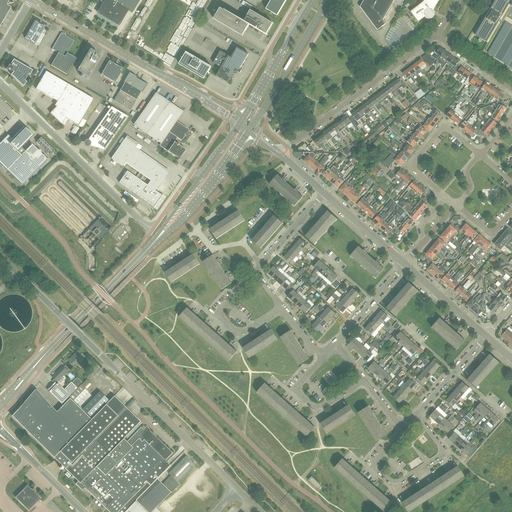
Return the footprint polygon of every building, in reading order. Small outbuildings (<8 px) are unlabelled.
[(0,0),(0,25),(4,20),(8,11),(11,7),(7,4),(9,4),(9,3),(8,3),(8,2),(8,0),(0,0)] [(59,0),(60,0),(64,3),(65,0),(68,0),(84,9),(88,0),(59,0)] [(105,0),(99,11),(105,16),(106,15),(112,18),(112,19),(112,20),(119,22),(127,10),(132,13),(139,0),(105,0)] [(205,0),(159,0),(158,1),(158,2),(157,3),(156,6),(155,8),(153,11),(152,12),(150,15),(150,16),(149,17),(147,20),(147,22),(145,25),(139,34),(146,38),(144,42),(156,49),(158,46),(163,49),(163,48),(171,34),(175,28),(176,26),(182,15),(185,11),(185,10),(188,6),(187,6),(189,2),(200,8),(205,0)] [(250,9),(252,6),(248,3),(243,0),(241,4),(246,7),(250,9)] [(286,0),(270,0),(266,9),(277,15),(286,0)] [(363,0),(360,7),(361,9),(377,30),(386,24),(383,20),(394,0),(363,0)] [(439,0),(424,0),(423,2),(411,11),(418,21),(425,16),(426,17),(427,17),(429,16),(430,16),(431,16),(431,15),(431,14),(434,12),(433,11),(433,10),(439,0)] [(511,0),(495,0),(475,35),(480,38),(479,38),(479,39),(478,39),(478,40),(478,41),(479,41),(479,42),(480,42),(481,41),(481,40),(482,39),(487,42),(499,22),(498,21),(499,19),(500,19),(510,2),(511,2),(511,3),(511,6),(511,0)] [(242,36),(245,31),(247,28),(249,25),(243,21),(244,21),(219,6),(218,7),(220,8),(214,19),(242,36)] [(243,21),(249,25),(261,32),(262,31),(264,33),(266,34),(273,23),(250,10),(244,21),(243,21)] [(35,44),(39,37),(45,26),(41,24),(40,25),(38,24),(39,23),(34,20),(24,38),(29,40),(29,39),(31,41),(35,44)] [(511,24),(506,20),(487,52),(511,66),(511,24)] [(74,41),(65,35),(64,37),(62,36),(62,34),(61,33),(52,49),(58,53),(51,65),(66,74),(76,58),(67,53),(74,41)] [(438,60),(445,51),(438,46),(434,51),(438,54),(435,59),(438,60)] [(213,63),(214,63),(221,67),(216,76),(228,82),(234,72),(237,71),(238,72),(239,72),(240,72),(241,72),(241,71),(241,70),(240,69),(249,54),(237,47),(231,57),(220,51),(213,63)] [(87,54),(86,54),(77,70),(88,76),(100,56),(96,53),(96,52),(96,53),(90,49),(87,54)] [(449,55),(445,51),(438,60),(437,62),(439,63),(438,64),(438,65),(441,66),(449,55)] [(181,64),(181,65),(190,71),(193,73),(202,78),(203,76),(205,78),(208,73),(211,66),(186,52),(183,58),(180,63),(181,64)] [(454,58),(449,55),(441,66),(440,67),(442,69),(444,67),(446,63),(449,65),(454,58)] [(452,67),(453,65),(455,67),(459,62),(454,58),(449,65),(447,68),(449,70),(451,67),(452,67)] [(28,74),(30,75),(32,70),(13,59),(11,64),(11,65),(9,64),(6,69),(11,72),(11,70),(13,72),(11,74),(23,86),(27,82),(25,80),(28,74)] [(427,67),(425,64),(421,59),(417,62),(422,70),(427,67)] [(115,82),(123,69),(109,60),(101,74),(115,82)] [(424,73),(422,70),(417,62),(412,66),(418,74),(420,72),(422,75),(424,73)] [(407,70),(411,75),(412,77),(413,77),(415,75),(417,78),(420,77),(418,74),(412,66),(407,70)] [(459,81),(463,75),(466,70),(461,67),(459,71),(455,68),(453,70),(455,71),(453,75),(454,76),(456,73),(458,75),(455,78),(459,81)] [(415,80),(413,77),(412,77),(411,75),(407,70),(402,73),(406,79),(408,81),(410,79),(411,79),(413,81),(414,83),(416,82),(415,80)] [(463,75),(459,81),(461,82),(464,77),(467,79),(470,76),(471,74),(466,70),(463,75)] [(56,106),(50,113),(61,124),(65,118),(78,125),(80,122),(93,99),(46,71),(35,88),(57,101),(54,105),(56,106)] [(123,82),(124,83),(114,101),(130,110),(141,92),(141,93),(147,84),(139,80),(136,78),(137,77),(129,72),(123,82)] [(469,89),(470,90),(478,79),(474,76),(469,83),(472,85),(469,89)] [(394,83),(399,89),(402,87),(403,89),(407,86),(401,78),(399,80),(398,79),(394,83)] [(478,79),(470,90),(469,92),(471,93),(472,92),(474,93),(482,82),(478,79)] [(476,105),(480,100),(483,96),(490,85),(486,82),(481,88),(480,91),(482,92),(481,95),(477,100),(474,99),(472,102),(476,105)] [(389,86),(393,91),(394,93),(396,91),(399,94),(402,98),(404,97),(399,89),(394,83),(389,86)] [(494,88),(490,85),(483,96),(480,100),(482,101),(487,93),(490,94),(494,88)] [(388,94),(393,91),(389,86),(384,90),(388,94)] [(494,97),(498,91),(494,88),(490,94),(492,96),(487,104),(488,104),(489,103),(490,103),(491,102),(494,97)] [(394,102),(388,94),(384,90),(380,93),(385,101),(388,99),(392,104),(394,102)] [(503,99),(502,99),(500,98),(502,94),(498,91),(494,97),(496,99),(498,100),(497,101),(497,102),(503,102),(503,99)] [(160,143),(176,121),(183,111),(156,92),(155,93),(153,95),(133,124),(153,138),(155,139),(160,143)] [(380,93),(375,97),(381,104),(383,103),(385,101),(380,93)] [(375,97),(370,100),(374,105),(376,104),(377,106),(378,107),(379,106),(381,104),(375,97)] [(370,100),(366,104),(371,111),(373,109),(378,116),(381,114),(380,113),(375,107),(374,105),(370,100)] [(402,103),(406,109),(410,107),(406,100),(402,103)] [(504,104),(503,102),(497,102),(495,106),(497,108),(504,112),(508,106),(504,104)] [(366,104),(361,107),(367,115),(370,113),(371,111),(366,104)] [(446,115),(450,119),(455,113),(460,106),(458,104),(456,107),(453,111),(451,109),(446,115)] [(504,112),(497,108),(495,111),(488,106),(486,107),(490,109),(501,117),(504,112)] [(128,117),(111,107),(92,134),(88,140),(89,140),(90,141),(90,142),(90,144),(90,145),(104,150),(105,150),(105,149),(128,117)] [(364,117),(367,115),(361,107),(356,111),(362,119),(364,117)] [(454,122),(464,110),(465,109),(463,107),(457,114),(455,113),(450,119),(454,122)] [(501,117),(490,109),(486,107),(483,108),(493,114),(491,117),(498,121),(501,117)] [(430,109),(429,111),(439,120),(440,118),(441,118),(442,117),(442,116),(434,109),(432,111),(430,109)] [(439,120),(429,111),(427,110),(425,111),(432,116),(430,118),(436,124),(436,123),(437,123),(438,122),(438,121),(439,120)] [(464,110),(454,122),(458,125),(463,119),(460,117),(465,112),(465,111),(464,110)] [(366,123),(362,119),(356,111),(351,115),(350,116),(357,127),(359,125),(357,122),(360,120),(363,125),(366,123)] [(420,114),(419,116),(423,119),(433,127),(434,126),(435,125),(435,124),(436,124),(430,118),(428,121),(420,114)] [(360,130),(357,127),(350,116),(349,117),(348,115),(341,120),(345,124),(347,127),(351,123),(355,129),(357,132),(360,130)] [(459,127),(463,130),(474,116),(473,115),(467,122),(464,120),(459,127)] [(463,130),(467,133),(472,127),(470,125),(473,121),(476,118),(477,117),(476,117),(476,116),(475,115),(474,116),(463,130)] [(483,119),(480,116),(479,115),(479,118),(485,124),(484,126),(490,131),(493,127),(483,119)] [(431,129),(433,127),(423,119),(419,116),(417,117),(425,124),(423,126),(429,131),(430,131),(431,131),(432,130),(431,129)] [(493,127),(496,123),(490,118),(489,120),(485,117),(483,119),(493,127)] [(347,127),(345,124),(341,120),(336,123),(340,128),(342,130),(345,128),(348,133),(350,132),(347,127)] [(187,129),(186,128),(176,121),(160,143),(159,145),(177,158),(177,159),(177,160),(178,161),(179,161),(180,160),(180,159),(180,158),(185,150),(179,145),(179,144),(179,143),(178,143),(177,143),(176,143),(174,142),(177,138),(181,141),(185,136),(186,136),(187,135),(187,134),(187,133),(186,133),(188,131),(188,130),(188,129),(187,129)] [(336,123),(332,127),(336,132),(339,130),(340,128),(336,123)] [(376,127),(378,130),(380,132),(384,128),(383,126),(380,123),(376,127)] [(411,125),(412,127),(423,135),(424,134),(425,134),(426,133),(426,132),(426,131),(417,123),(415,125),(412,123),(411,125)] [(472,127),(467,133),(471,136),(474,133),(476,135),(479,135),(478,126),(478,125),(476,123),(473,127),(472,127)] [(423,135),(412,127),(411,125),(409,127),(413,130),(411,132),(420,139),(420,138),(421,138),(422,137),(422,136),(423,135)] [(484,138),(487,135),(490,131),(484,126),(483,127),(481,129),(480,128),(480,126),(478,126),(479,135),(481,135),(484,138)] [(0,143),(0,162),(22,184),(47,158),(32,144),(25,151),(21,147),(33,135),(27,129),(25,127),(24,127),(25,128),(13,139),(8,134),(7,135),(8,135),(0,143)] [(340,137),(336,132),(332,127),(327,130),(333,137),(335,135),(338,139),(340,137)] [(279,129),(276,133),(285,140),(288,137),(279,129)] [(337,143),(333,137),(327,130),(323,134),(326,139),(328,137),(330,140),(331,139),(333,142),(332,143),(334,145),(337,143)] [(419,140),(420,139),(411,132),(410,131),(408,133),(405,130),(403,132),(406,134),(416,143),(417,142),(418,142),(419,140)] [(416,144),(416,143),(406,134),(403,132),(402,133),(409,139),(407,142),(413,147),(414,146),(416,145),(416,144)] [(375,137),(375,136),(373,134),(372,133),(366,138),(369,142),(375,137)] [(328,141),(326,139),(323,134),(318,137),(321,142),(324,145),(327,143),(330,147),(332,146),(328,141)] [(168,171),(167,170),(139,150),(142,147),(127,136),(111,158),(122,166),(125,162),(140,172),(136,177),(127,171),(119,182),(129,188),(153,205),(154,206),(162,196),(160,195),(154,190),(159,184),(160,182),(168,171)] [(41,137),(36,141),(49,154),(54,150),(41,137)] [(324,145),(321,142),(318,137),(313,141),(319,149),(321,148),(324,151),(326,151),(328,151),(324,145)] [(378,139),(373,144),(376,147),(381,142),(378,139)] [(404,145),(402,144),(397,140),(396,142),(397,142),(410,154),(412,152),(413,151),(413,150),(414,150),(406,143),(404,145)] [(410,154),(397,142),(395,144),(400,148),(398,150),(401,152),(407,158),(408,157),(410,155),(410,154)] [(407,158),(401,152),(399,155),(395,151),(391,148),(390,149),(404,161),(405,160),(406,160),(407,159),(407,158)] [(403,163),(404,161),(390,149),(388,151),(392,155),(396,158),(394,160),(400,165),(401,165),(402,165),(403,163)] [(306,163),(308,164),(317,154),(315,153),(312,156),(310,154),(310,153),(304,152),(304,155),(307,157),(304,161),(304,162),(306,163)] [(311,167),(317,162),(315,160),(318,156),(317,154),(308,164),(309,165),(309,166),(310,167),(311,167)] [(314,170),(315,171),(327,158),(325,156),(319,163),(317,162),(311,167),(312,168),(312,169),(313,170),(314,170)] [(388,157),(383,163),(389,167),(393,162),(388,157)] [(327,158),(315,171),(317,172),(317,173),(318,174),(319,174),(324,168),(322,166),(327,160),(328,159),(327,158)] [(326,170),(322,174),(323,175),(324,177),(325,176),(326,178),(338,165),(340,162),(339,160),(336,163),(330,170),(328,168),(326,170)] [(338,165),(326,178),(328,179),(329,181),(330,181),(336,175),(339,171),(337,169),(339,166),(338,165)] [(398,181),(405,173),(401,169),(396,175),(391,171),(387,176),(392,180),(394,178),(396,179),(393,183),(395,184),(398,181)] [(336,175),(330,181),(331,181),(331,182),(332,183),(333,183),(334,184),(343,174),(339,171),(336,175)] [(343,174),(334,184),(335,185),(335,186),(336,187),(337,187),(338,188),(340,185),(343,182),(345,179),(343,177),(345,175),(347,173),(345,172),(343,174)] [(394,189),(396,191),(409,176),(405,173),(398,181),(400,183),(394,189)] [(282,195),(290,185),(286,182),(278,175),(269,184),(282,195)] [(413,179),(409,176),(396,191),(398,192),(404,185),(406,187),(407,185),(413,179)] [(342,192),(343,192),(343,193),(354,180),(353,179),(349,183),(347,181),(345,183),(343,186),(340,189),(340,190),(340,191),(342,192)] [(354,180),(343,193),(345,194),(345,195),(346,196),(347,196),(354,188),(352,186),(356,182),(354,180)] [(411,188),(408,193),(403,198),(405,199),(407,198),(418,184),(414,180),(409,187),(411,188)] [(422,187),(418,184),(407,198),(408,199),(415,191),(417,193),(422,187)] [(303,197),(295,189),(290,185),(282,195),(295,206),(303,197)] [(350,198),(350,199),(351,199),(361,188),(362,187),(360,186),(357,190),(354,188),(347,196),(348,196),(348,197),(349,198),(350,198)] [(422,187),(417,193),(421,196),(420,197),(420,199),(426,198),(426,196),(425,195),(426,194),(424,193),(426,190),(422,187)] [(352,201),(354,202),(355,203),(360,197),(361,196),(362,195),(360,193),(362,190),(361,188),(351,199),(352,201)] [(362,199),(360,201),(357,204),(361,208),(369,198),(371,196),(370,194),(366,199),(364,197),(362,199)] [(361,208),(364,211),(370,205),(368,204),(371,200),(369,198),(361,208)] [(426,200),(426,198),(420,199),(420,200),(421,201),(418,204),(424,210),(427,206),(424,203),(426,200)] [(406,201),(406,202),(421,213),(424,210),(418,204),(415,202),(413,204),(409,201),(406,201)] [(415,220),(421,213),(406,202),(400,202),(398,205),(403,209),(410,215),(410,216),(411,217),(411,216),(415,220)] [(368,215),(377,205),(375,203),(371,207),(370,205),(364,211),(368,215)] [(372,218),(375,214),(377,212),(375,210),(378,206),(377,205),(368,215),(372,218)] [(397,215),(410,226),(413,222),(407,217),(405,219),(401,216),(404,212),(397,206),(397,207),(397,215)] [(245,221),(238,210),(237,210),(238,211),(224,220),(230,230),(245,221)] [(316,223),(325,231),(336,219),(337,219),(327,211),(322,217),(322,218),(321,220),(320,219),(316,223)] [(377,216),(376,218),(372,221),(376,225),(386,214),(384,212),(381,215),(379,213),(377,216)] [(376,225),(380,228),(385,222),(383,220),(388,215),(386,214),(376,225)] [(272,236),(283,223),(274,215),(262,228),(272,236)] [(384,231),(389,225),(391,223),(395,219),(395,215),(394,217),(387,224),(385,222),(380,228),(384,231)] [(409,227),(410,226),(397,215),(396,217),(398,219),(402,223),(400,225),(407,230),(409,227)] [(210,228),(217,239),(230,230),(224,220),(210,228)] [(396,221),(395,226),(397,226),(397,225),(398,225),(399,226),(397,228),(395,228),(396,234),(398,234),(400,231),(403,234),(407,230),(400,225),(396,221)] [(461,230),(464,233),(470,227),(466,224),(464,222),(461,226),(460,225),(458,225),(459,231),(460,231),(461,230)] [(324,233),(325,231),(316,223),(305,236),(314,243),(324,233)] [(384,231),(388,235),(391,231),(393,233),(393,234),(396,234),(395,228),(394,228),(393,229),(389,225),(384,231)] [(450,225),(447,229),(453,235),(456,230),(457,231),(459,231),(458,225),(456,225),(453,228),(450,225)] [(461,242),(461,245),(463,243),(473,230),(470,227),(464,233),(467,235),(461,242)] [(261,248),(272,236),(262,228),(252,240),(261,248)] [(453,235),(447,229),(444,233),(458,245),(459,246),(459,243),(454,239),(456,237),(453,235)] [(477,234),(473,230),(463,243),(465,244),(470,238),(472,240),(477,234)] [(459,246),(458,245),(444,233),(440,237),(446,242),(448,240),(450,242),(448,244),(455,249),(459,253),(460,253),(459,246)] [(511,242),(511,239),(504,233),(501,237),(507,242),(509,244),(511,242)] [(483,238),(479,235),(474,241),(476,243),(469,252),(470,253),(483,238)] [(509,244),(507,242),(501,237),(498,241),(510,251),(511,249),(508,246),(509,244)] [(436,242),(446,251),(448,253),(450,252),(445,248),(447,245),(439,238),(439,239),(438,239),(436,241),(436,242)] [(480,250),(481,248),(487,242),(483,238),(470,253),(472,255),(478,248),(480,250)] [(296,243),(305,251),(308,254),(309,252),(304,247),(307,244),(300,239),(296,243)] [(498,241),(495,245),(501,250),(502,248),(510,254),(511,252),(510,251),(498,241)] [(433,245),(432,246),(439,251),(440,249),(444,253),(446,251),(436,242),(434,244),(433,244),(433,245)] [(484,253),(491,245),(487,242),(481,248),(480,250),(476,254),(479,256),(482,253),(484,253)] [(306,255),(308,254),(305,251),(296,243),(292,248),(299,254),(301,251),(306,255)] [(364,253),(365,252),(359,247),(359,246),(350,256),(351,256),(363,267),(371,258),(366,254),(364,253)] [(439,251),(432,246),(432,247),(431,247),(430,248),(430,249),(429,250),(435,255),(439,258),(441,261),(443,259),(437,254),(439,251)] [(292,248),(288,252),(295,258),(299,254),(292,248)] [(427,262),(433,262),(433,260),(432,259),(435,255),(429,250),(428,251),(427,251),(426,253),(426,254),(424,256),(427,259),(427,262)] [(290,263),(295,258),(288,252),(284,257),(290,263)] [(179,263),(185,274),(199,264),(200,264),(193,254),(192,254),(193,254),(182,261),(179,263)] [(506,263),(508,260),(501,254),(499,257),(506,263)] [(203,262),(212,276),(222,269),(213,255),(203,262)] [(472,260),(469,262),(470,263),(475,266),(477,264),(480,260),(476,256),(472,260)] [(376,262),(371,258),(363,267),(375,277),(375,278),(384,268),(383,268),(377,263),(376,264),(375,262),(376,262)] [(313,267),(318,271),(324,264),(319,260),(313,267)] [(431,273),(436,267),(432,264),(433,263),(433,262),(427,262),(427,264),(430,266),(427,270),(427,271),(429,272),(431,273)] [(172,282),(185,274),(179,263),(175,266),(165,272),(172,282)] [(433,275),(434,276),(445,264),(443,263),(440,267),(438,265),(436,267),(431,273),(431,274),(433,275)] [(328,268),(324,264),(318,271),(322,275),(328,268)] [(447,266),(445,264),(434,276),(436,277),(436,278),(437,279),(438,279),(438,280),(442,276),(446,271),(444,269),(447,266)] [(267,273),(272,277),(278,270),(273,266),(267,273)] [(322,275),(327,279),(333,272),(328,268),(322,275)] [(221,290),(231,283),(222,269),(212,276),(221,290)] [(278,270),(272,277),(277,281),(282,274),(278,270)] [(442,279),(446,283),(451,277),(454,273),(453,271),(449,275),(447,273),(445,276),(442,279)] [(446,283),(449,286),(461,273),(459,271),(453,279),(451,277),(446,283)] [(337,276),(333,272),(327,279),(331,283),(330,284),(335,289),(341,283),(336,279),(337,276)] [(459,283),(457,282),(463,275),(461,273),(449,286),(453,290),(459,283)] [(277,281),(281,285),(287,279),(282,274),(277,281)] [(499,278),(501,280),(511,288),(511,282),(508,279),(506,281),(500,276),(499,278)] [(510,294),(511,291),(511,288),(501,280),(499,278),(497,281),(495,284),(505,292),(506,291),(510,294)] [(292,283),(287,279),(281,285),(286,289),(292,283)] [(463,287),(462,286),(460,285),(455,291),(459,294),(468,284),(470,281),(469,280),(463,287)] [(459,294),(463,298),(468,292),(466,290),(472,283),(470,281),(468,284),(459,294)] [(401,291),(397,295),(406,303),(417,291),(418,291),(408,282),(408,283),(403,289),(403,290),(402,291),(401,291)] [(466,301),(470,297),(472,295),(469,293),(475,286),(474,285),(468,292),(463,298),(466,301)] [(354,287),(348,293),(355,299),(359,294),(355,291),(357,289),(354,287)] [(488,289),(491,291),(494,293),(504,302),(507,298),(501,293),(499,295),(489,287),(488,289)] [(299,292),(298,294),(292,300),(296,304),(302,298),(304,296),(301,293),(304,291),(302,289),(299,292)] [(287,296),(292,300),(298,294),(293,290),(287,296)] [(504,302),(494,293),(491,291),(489,293),(492,296),(492,295),(496,298),(495,301),(501,305),(504,302)] [(351,303),(355,299),(348,293),(344,298),(351,303)] [(470,308),(481,296),(480,294),(478,296),(474,300),(472,298),(470,301),(467,305),(467,306),(468,307),(469,307),(470,308)] [(301,309),(307,302),(308,300),(311,297),(309,295),(305,300),(302,298),(296,304),(301,309)] [(395,315),(406,303),(397,295),(393,300),(386,307),(395,315)] [(497,309),(501,305),(495,301),(492,299),(491,300),(484,295),(485,296),(485,299),(491,305),(497,309)] [(474,311),(474,312),(480,305),(478,303),(482,298),(483,297),(481,296),(470,308),(472,309),(472,310),(473,311),(474,311)] [(308,300),(307,302),(301,309),(305,313),(311,306),(308,304),(313,299),(311,297),(308,300)] [(344,298),(340,302),(346,308),(351,303),(344,298)] [(486,314),(486,308),(484,308),(483,309),(481,307),(484,304),(484,302),(483,301),(480,305),(474,312),(475,312),(475,313),(477,314),(478,314),(478,315),(481,311),(484,314),(486,314)] [(342,313),(346,308),(340,302),(336,307),(342,313)] [(485,305),(486,308),(486,314),(488,313),(491,311),(494,313),(497,309),(491,305),(489,308),(485,305)] [(180,317),(192,328),(200,319),(198,318),(188,308),(187,307),(179,317),(180,317)] [(328,308),(324,312),(330,318),(334,313),(331,310),(328,308)] [(381,310),(377,315),(384,321),(388,316),(387,315),(384,313),(381,310)] [(326,323),(330,318),(324,312),(320,317),(326,323)] [(377,315),(373,320),(380,325),(384,321),(377,315)] [(322,327),(326,323),(320,317),(316,321),(322,327)] [(432,327),(434,329),(445,339),(453,330),(447,325),(447,326),(445,325),(446,324),(440,318),(431,327),(432,328),(432,327)] [(212,329),(205,323),(200,319),(192,328),(204,338),(212,329)] [(376,330),(380,325),(373,320),(369,324),(376,330)] [(312,326),(318,332),(322,327),(316,321),(312,326)] [(372,335),(376,330),(369,324),(365,329),(372,335)] [(212,329),(204,338),(217,350),(224,341),(212,329)] [(271,330),(261,336),(257,339),(263,349),(277,340),(271,331),(271,330)] [(457,333),(453,330),(445,339),(456,349),(465,340),(464,340),(458,335),(457,335),(456,334),(457,333)] [(501,335),(509,342),(511,337),(511,334),(509,332),(507,330),(501,335)] [(280,337),(290,352),(300,345),(292,332),(291,331),(280,337)] [(400,332),(398,335),(396,333),(392,336),(395,338),(399,342),(405,336),(400,332)] [(399,342),(404,346),(410,340),(405,336),(399,342)] [(349,345),(353,349),(359,342),(354,338),(349,345)] [(257,339),(252,342),(243,348),(245,351),(249,358),(263,349),(257,339)] [(404,346),(408,351),(414,344),(410,340),(404,346)] [(236,351),(224,341),(217,350),(229,360),(228,360),(229,361),(237,351),(236,351)] [(353,349),(358,353),(364,346),(359,342),(353,349)] [(419,348),(414,344),(408,351),(413,355),(419,348)] [(309,358),(303,350),(300,345),(290,352),(298,365),(309,358)] [(370,347),(368,350),(363,357),(367,361),(373,355),(370,352),(372,349),(375,347),(374,346),(373,345),(370,347)] [(358,353),(363,357),(368,350),(364,346),(358,353)] [(69,360),(76,366),(85,357),(78,350),(69,360)] [(499,362),(496,360),(489,354),(489,355),(484,361),(483,363),(482,362),(478,367),(487,375),(498,362),(498,363),(499,362)] [(433,360),(429,364),(436,370),(440,366),(433,360)] [(368,368),(373,372),(379,365),(374,361),(368,368)] [(436,370),(429,364),(428,366),(426,364),(423,367),(425,369),(432,375),(436,370)] [(373,372),(378,376),(383,370),(379,365),(373,372)] [(49,391),(49,392),(62,404),(78,387),(72,382),(65,389),(59,384),(65,378),(63,377),(68,372),(62,367),(52,377),(57,382),(49,391)] [(486,377),(487,375),(478,367),(474,371),(467,379),(477,387),(486,377)] [(390,371),(388,374),(382,380),(387,384),(393,378),(390,375),(394,370),(393,369),(390,371)] [(428,379),(432,375),(425,369),(421,374),(428,379)] [(388,374),(383,370),(378,376),(382,380),(388,374)] [(428,379),(421,374),(417,378),(424,384),(428,379)] [(77,404),(88,393),(94,386),(87,379),(70,396),(77,404)] [(410,379),(405,383),(412,389),(416,384),(410,379)] [(458,386),(465,392),(469,388),(462,382),(458,386)] [(277,394),(273,391),(265,384),(265,383),(257,392),(257,393),(257,392),(269,403),(277,394)] [(408,394),(412,389),(405,383),(401,388),(408,394)] [(461,397),(465,392),(458,386),(454,391),(461,397)] [(397,393),(404,398),(408,394),(401,388),(397,393)] [(99,391),(82,408),(91,417),(108,400),(99,391)] [(457,401),(461,397),(454,391),(450,396),(457,401)] [(146,426),(143,429),(141,427),(137,431),(127,442),(123,439),(139,422),(140,421),(129,411),(114,395),(91,419),(70,398),(67,401),(60,408),(56,412),(38,394),(35,392),(18,410),(18,409),(11,416),(54,457),(78,481),(75,484),(82,490),(84,488),(84,487),(107,509),(103,511),(124,511),(129,507),(137,500),(158,478),(171,465),(165,460),(171,453),(172,453),(169,450),(150,431),(150,429),(146,426)] [(400,403),(404,398),(397,393),(393,397),(400,403)] [(269,403),(281,414),(289,405),(277,394),(269,403)] [(459,403),(457,401),(450,396),(446,400),(449,403),(452,406),(455,403),(460,408),(462,406),(459,403)] [(474,409),(479,413),(485,407),(480,403),(478,405),(477,403),(473,408),(474,409)] [(302,416),(289,405),(281,414),(294,425),(302,416)] [(348,405),(334,414),(341,424),(355,415),(348,405)] [(377,420),(368,406),(358,413),(367,426),(377,420)] [(489,411),(485,407),(479,413),(484,417),(489,411)] [(440,414),(435,409),(429,416),(434,420),(440,414)] [(488,422),(494,415),(489,411),(484,417),(486,420),(484,422),(482,425),(479,431),(481,432),(485,428),(484,427),(487,424),(486,424),(488,422)] [(327,433),(330,431),(341,424),(334,414),(320,423),(322,426),(327,433)] [(444,418),(440,414),(434,420),(439,424),(444,418)] [(499,419),(494,415),(488,422),(486,424),(487,424),(484,427),(485,428),(486,428),(488,426),(488,425),(490,423),(493,426),(499,419)] [(306,436),(315,427),(314,427),(302,416),(294,425),(306,436)] [(439,424),(443,428),(449,422),(444,418),(439,424)] [(386,434),(377,420),(367,426),(376,441),(386,434)] [(454,426),(449,422),(443,428),(448,432),(454,426)] [(448,439),(453,443),(459,436),(454,432),(448,439)] [(463,440),(459,436),(453,443),(458,447),(463,440)] [(468,444),(463,440),(458,447),(462,451),(468,444)] [(468,444),(462,451),(467,455),(473,449),(468,444)] [(137,500),(129,507),(124,511),(150,511),(156,507),(171,492),(171,493),(180,484),(178,482),(194,465),(195,465),(186,456),(169,473),(172,476),(164,484),(161,481),(158,478),(137,500)] [(335,468),(347,478),(355,469),(343,459),(343,458),(334,468),(335,468)] [(457,466),(448,472),(444,475),(450,485),(463,476),(464,476),(461,472),(457,465),(457,466)] [(359,489),(367,480),(355,469),(347,478),(359,489)] [(450,485),(444,475),(430,484),(436,494),(450,485)] [(322,486),(312,476),(308,479),(319,489),(322,486)] [(359,489),(372,500),(380,491),(367,480),(359,489)] [(436,494),(430,484),(416,493),(422,503),(436,494)] [(15,497),(28,510),(34,505),(40,498),(34,492),(35,491),(33,488),(32,489),(27,485),(24,489),(15,497)] [(392,502),(380,491),(372,500),(384,511),(392,502)] [(409,511),(411,510),(422,503),(416,493),(402,502),(402,501),(402,502),(408,511),(409,511)]
